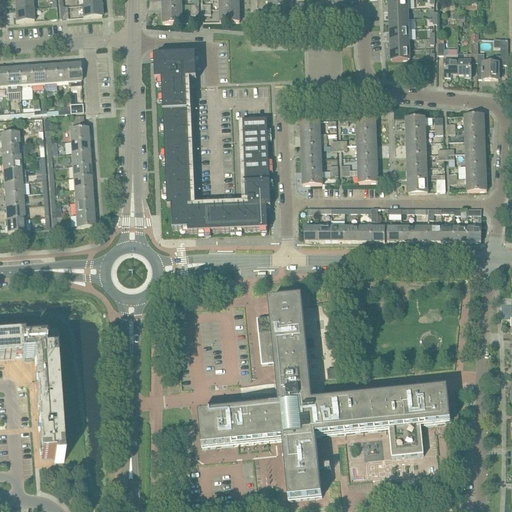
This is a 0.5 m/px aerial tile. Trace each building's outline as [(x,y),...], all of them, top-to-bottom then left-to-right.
[(32,0),(14,0),(15,12),(33,10),(32,0)] [(182,6),(181,0),(162,0),(162,12),(182,12),(191,11),(191,6),(182,6)] [(239,11),(238,0),(219,0),(220,11),(239,11)] [(288,0),(268,0),(269,10),(288,10),(288,0)] [(344,0),(324,0),(325,9),(344,8),(344,0)] [(407,10),(407,0),(389,1),(389,11),(407,10)] [(477,1),(464,1),(464,12),(477,12),(477,1)] [(102,18),(101,6),(83,7),(83,19),(102,18)] [(67,8),(63,8),(59,9),(60,21),(68,20),(67,8)] [(344,8),(325,9),(325,22),(345,21),(344,8)] [(56,9),(52,9),(48,9),(49,22),(57,21),(56,9)] [(34,23),(33,10),(15,12),(16,24),(34,23)] [(289,22),(288,10),(269,10),(269,23),(289,22)] [(408,21),(407,10),(389,11),(390,21),(408,21)] [(239,11),(220,11),(220,24),(240,23),(239,11)] [(182,24),(182,12),(162,12),(163,25),(182,24)] [(408,21),(390,21),(390,32),(408,31),(408,21)] [(409,41),(408,31),(390,32),(391,42),(409,41)] [(409,41),(391,42),(391,52),(409,51),(409,41)] [(409,62),(409,51),(391,52),(391,63),(409,62)] [(311,60),(323,63),(325,55),(313,52),(311,60)] [(335,84),(343,84),(341,53),(329,53),(329,62),(332,61),(333,77),(327,77),(328,83),(335,83),(335,84)] [(155,83),(162,83),(167,208),(172,208),(172,231),(188,230),(188,235),(268,231),(267,208),(271,208),(267,121),(243,122),(246,201),(249,201),(249,208),(189,210),(189,207),(192,207),(187,82),(197,81),(196,57),(154,59),(155,83)] [(445,59),(445,77),(445,80),(451,80),(451,77),(458,77),(458,63),(458,57),(447,57),(445,59)] [(458,63),(458,77),(465,77),(465,80),(471,80),(471,58),(468,57),(464,57),(464,63),(458,63)] [(80,65),(67,66),(68,84),(81,83),(80,65)] [(483,65),(483,75),(483,81),(498,82),(499,65),(483,65)] [(68,84),(67,66),(55,67),(56,85),(68,84)] [(44,86),(43,67),(31,68),(32,87),(44,86)] [(56,85),(55,67),(43,67),(44,86),(56,85)] [(31,68),(19,69),(20,88),(32,87),(31,68)] [(19,69),(6,70),(7,89),(20,88),(19,69)] [(70,112),(70,116),(83,115),(82,106),(75,106),(75,95),(69,96),(70,112)] [(465,130),(484,130),(484,117),(464,118),(465,130)] [(83,118),(73,119),(74,131),(84,131),(84,120),(83,118)] [(406,132),(426,132),(425,119),(406,120),(406,132)] [(357,134),(376,134),(376,121),(356,122),(357,134)] [(301,136),(320,136),(320,123),(301,124),(301,136)] [(70,144),(89,143),(88,130),(84,131),(74,131),(70,132),(70,144)] [(485,142),(484,130),(465,130),(465,143),(485,142)] [(426,144),(426,132),(406,132),(407,145),(426,144)] [(357,134),(357,142),(357,147),(377,146),(376,134),(357,134)] [(1,149),(20,148),(19,135),(0,136),(1,149)] [(321,148),(320,136),(301,136),(301,149),(321,148)] [(485,155),(485,142),(465,143),(466,155),(485,155)] [(90,155),(89,143),(70,144),(71,156),(90,155)] [(426,157),(426,144),(407,145),(407,158),(426,157)] [(377,159),(377,146),(357,147),(358,159),(377,159)] [(20,160),(20,148),(1,149),(2,161),(20,160)] [(321,161),(321,148),(301,149),(302,162),(321,161)] [(90,155),(71,156),(72,168),(91,167),(90,155)] [(485,155),(466,155),(466,168),(486,167),(485,155)] [(453,168),(453,156),(445,156),(445,161),(448,161),(448,168),(453,168)] [(427,170),(426,157),(407,158),(407,170),(427,170)] [(378,171),(377,159),(358,159),(358,172),(378,171)] [(21,172),(20,160),(2,161),(3,173),(21,172)] [(321,161),(302,162),(302,174),(322,173),(321,161)] [(91,179),(91,167),(72,168),(73,180),(91,179)] [(486,180),(486,167),(466,168),(467,181),(486,180)] [(427,182),(427,170),(407,170),(408,183),(427,182)] [(378,171),(358,172),(359,185),(378,184),(378,171)] [(22,184),(21,172),(3,173),(4,186),(22,184)] [(322,186),(322,173),(302,174),(303,187),(322,186)] [(91,179),(73,180),(74,193),(92,191),(91,179)] [(467,181),(456,181),(456,186),(467,186),(467,193),(487,193),(486,180),(467,181)] [(444,181),(436,182),(437,194),(444,194),(444,181)] [(428,195),(427,182),(408,183),(408,195),(428,195)] [(22,184),(4,186),(5,198),(23,196),(22,184)] [(92,191),(74,193),(75,205),(93,204),(92,191)] [(23,196),(5,198),(5,210),(24,209),(23,196)] [(94,216),(93,204),(75,205),(76,217),(94,216)] [(25,221),(24,209),(5,210),(6,222),(25,221)] [(402,216),(402,211),(388,211),(388,216),(395,216),(395,221),(402,221),(402,216)] [(428,211),(428,216),(428,221),(434,221),(434,216),(441,216),(441,211),(428,211)] [(455,211),(455,216),(455,221),(460,221),(460,216),(468,216),(468,211),(455,211)] [(371,215),(371,229),(371,244),(385,244),(385,229),(377,229),(377,215),(371,215)] [(95,228),(94,216),(76,217),(77,230),(95,228)] [(26,233),(25,221),(6,222),(7,234),(26,233)] [(319,243),(319,228),(305,229),(305,243),(319,243)] [(332,229),(319,228),(319,243),(332,244),(332,229)] [(345,229),(332,229),(332,244),(345,244),(345,229)] [(358,229),(345,229),(345,244),(358,244),(358,229)] [(371,229),(358,229),(358,244),(371,244),(371,229)] [(402,244),(402,229),(388,229),(388,244),(402,244)] [(402,229),(402,244),(415,244),(415,229),(402,229)] [(428,229),(415,229),(415,244),(428,244),(428,229)] [(442,229),(428,229),(428,244),(441,244),(442,229)] [(442,229),(441,244),(454,244),(454,229),(442,229)] [(468,229),(454,229),(454,244),(468,244),(468,229)] [(468,229),(468,244),(481,244),(481,229),(468,229)] [(475,282),(465,281),(463,317),(472,317),(473,305),(474,305),(475,282)] [(289,502),(322,499),(316,439),(389,431),(392,460),(424,457),(421,428),(451,425),(447,392),(313,405),(302,300),(268,304),(270,319),(257,320),(261,366),(275,365),(279,409),(199,417),(202,450),(282,442),(289,502)] [(469,351),(469,320),(461,320),(461,334),(458,333),(458,351),(469,351)] [(63,463),(54,335),(31,336),(32,347),(22,348),(21,337),(0,338),(0,360),(22,359),(22,362),(24,361),(24,360),(32,359),(32,361),(34,361),(41,461),(55,460),(55,463),(63,463)] [(327,370),(328,381),(338,380),(337,369),(327,370)]
